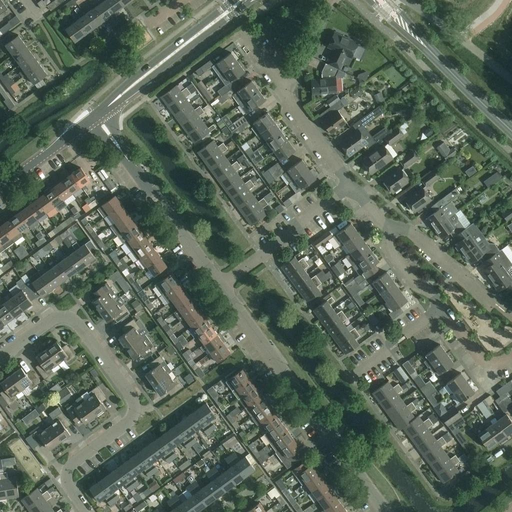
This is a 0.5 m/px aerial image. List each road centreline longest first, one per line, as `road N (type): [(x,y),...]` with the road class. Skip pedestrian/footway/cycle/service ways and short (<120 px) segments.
road 1 (residential): [(86,511),(69,488),(70,465),(127,424),(131,397),(67,317),(0,357)]
road 2 (residential): [(382,511),(219,285)]
road 3 (tertiary): [(104,109),(253,0)]
road 4 (tertiary): [(231,0),(104,109)]
road 5 (residential): [(219,285),(350,185)]
road 6 (residential): [(219,285),(130,163)]
road 7 (unclassified): [(511,80),(404,0)]
road 8 (residential): [(495,302),(409,230),(391,228)]
